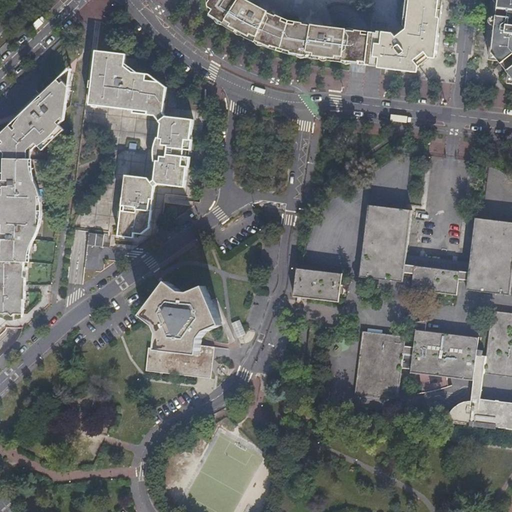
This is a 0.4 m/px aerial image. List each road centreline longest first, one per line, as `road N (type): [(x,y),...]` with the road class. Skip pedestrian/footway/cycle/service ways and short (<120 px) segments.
road 1 (residential): [(149,511),(140,471),(154,437),(224,396),(242,374),(278,290),(288,196)]
road 2 (residential): [(0,383),(234,195)]
road 3 (tertiary): [(304,102),(458,116)]
road 4 (tertiary): [(129,0),(178,48),(240,87)]
